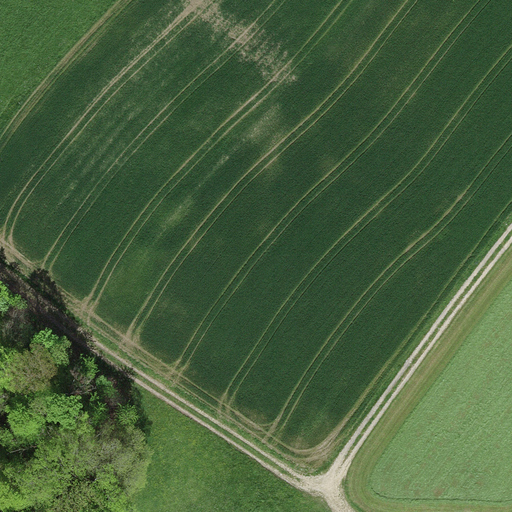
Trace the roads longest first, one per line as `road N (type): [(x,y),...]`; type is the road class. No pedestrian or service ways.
road 1 (track): [(332,481),(293,476),(21,305)]
road 2 (track): [(511,231),(332,481)]
